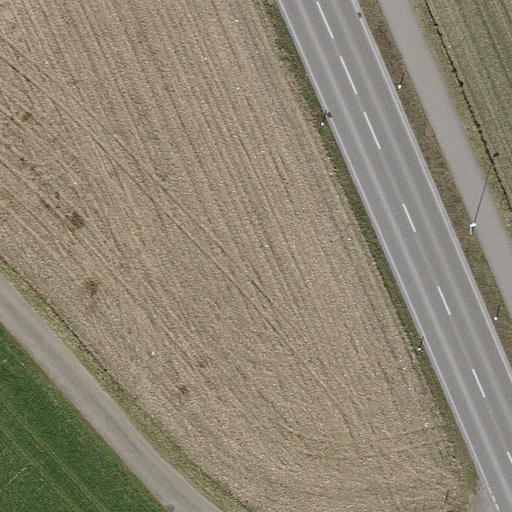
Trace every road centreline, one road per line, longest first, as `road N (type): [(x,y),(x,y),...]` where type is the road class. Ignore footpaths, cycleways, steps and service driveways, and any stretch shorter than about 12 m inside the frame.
road 1 (secondary): [(314,0),(511,456)]
road 2 (track): [(0,301),(193,511)]
